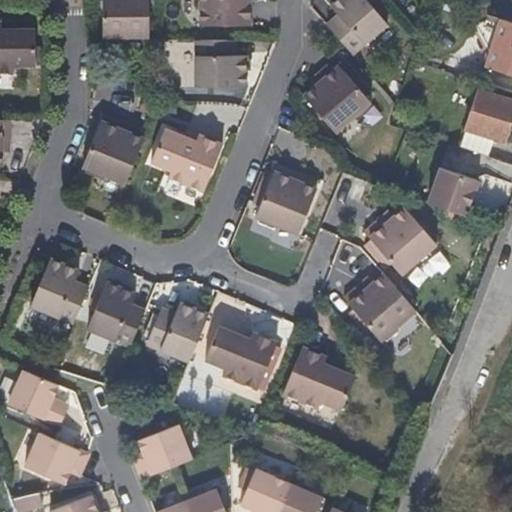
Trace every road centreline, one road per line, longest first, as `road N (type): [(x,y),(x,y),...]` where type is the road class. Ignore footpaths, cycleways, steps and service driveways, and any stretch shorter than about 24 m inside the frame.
road 1 (track): [(0,348),(156,409),(270,433),(419,492)]
road 2 (residential): [(197,270),(301,0)]
road 3 (residential): [(76,0),(78,88),(41,209)]
road 4 (residential): [(41,209),(197,270)]
road 5 (residential): [(85,380),(134,511)]
